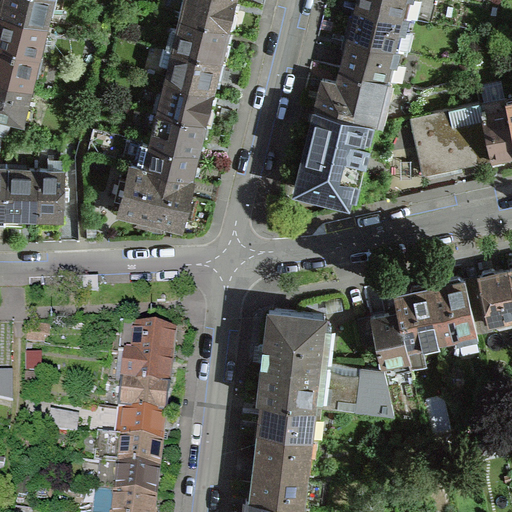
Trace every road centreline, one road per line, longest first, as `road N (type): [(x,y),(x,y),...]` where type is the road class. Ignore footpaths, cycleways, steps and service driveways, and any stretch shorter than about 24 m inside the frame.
road 1 (residential): [(231,260),(511,202)]
road 2 (residential): [(299,0),(231,260)]
road 3 (residential): [(231,260),(204,511)]
road 4 (residential): [(0,264),(231,260)]
